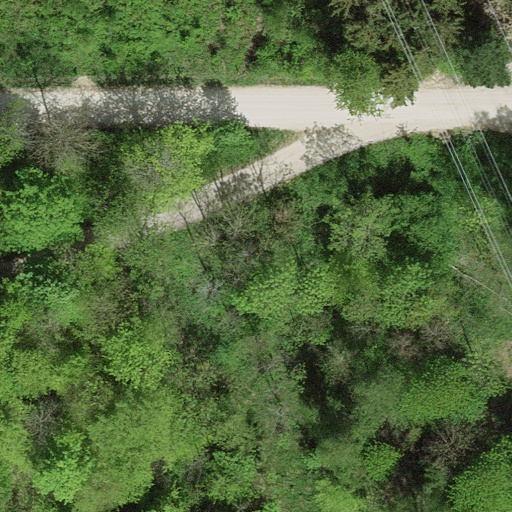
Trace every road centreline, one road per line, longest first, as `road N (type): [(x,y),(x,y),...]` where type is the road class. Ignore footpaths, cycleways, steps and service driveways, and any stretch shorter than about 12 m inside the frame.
road 1 (track): [(0,112),(511,100)]
road 2 (track): [(338,108),(260,160),(0,272)]
